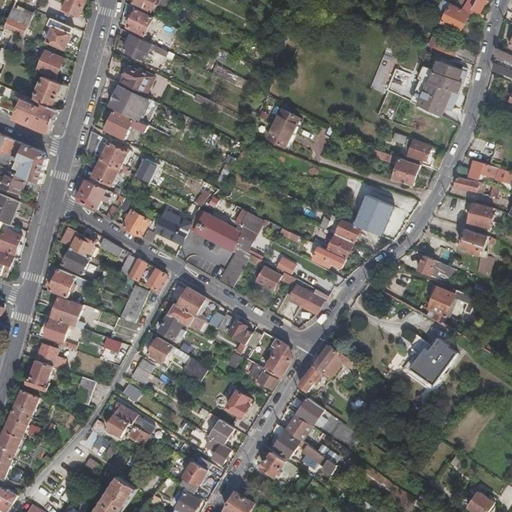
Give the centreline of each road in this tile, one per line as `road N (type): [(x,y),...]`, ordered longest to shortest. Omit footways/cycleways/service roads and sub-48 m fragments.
road 1 (residential): [(311,344),(347,293),(427,212),(475,101),(503,0)]
road 2 (residential): [(54,198),(311,344)]
road 3 (residential): [(217,511),(311,344)]
road 4 (tertiary): [(108,0),(67,150)]
